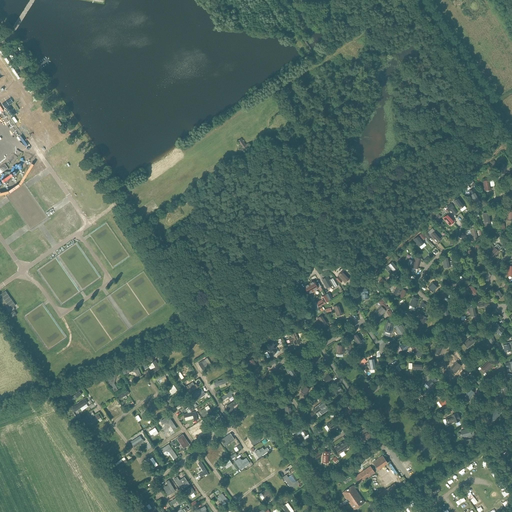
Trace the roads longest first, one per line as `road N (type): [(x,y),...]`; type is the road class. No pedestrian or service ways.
road 1 (track): [(58,386),(206,328),(0,29)]
road 2 (residential): [(367,417),(319,440),(274,370),(315,342)]
road 3 (residential): [(481,327),(450,332),(449,341),(483,387),(502,374),(486,339)]
road 4 (residential): [(456,249),(421,269),(416,293),(441,299),(473,272)]
road 5 (residential): [(455,463),(414,485),(367,417)]
road 6 (residential): [(315,342),(281,292),(335,265)]
